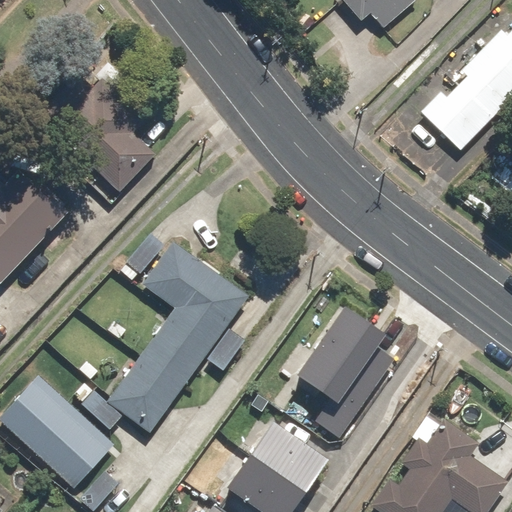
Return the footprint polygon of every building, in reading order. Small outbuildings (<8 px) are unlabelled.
[(342,0),(362,21),(369,16),(384,33),(419,2),(417,0),(342,0)] [(420,108),(456,144),(511,89),(511,23),(510,21),(420,108)] [(118,194),(157,156),(92,89),(53,127),(118,194)] [(0,283),(66,213),(11,161),(0,172),(0,283)] [(161,243),(147,232),(120,269),(134,280),(161,243)] [(140,285),(174,310),(107,404),(150,434),(222,333),(221,333),(248,296),(171,241),(140,285)] [(304,422),(327,437),(382,352),(367,343),(381,320),(338,292),(293,363),(328,385),(304,422)] [(112,443),(38,375),(0,416),(0,422),(71,487),(112,443)] [(283,506),(321,449),(264,411),(226,468),(283,506)] [(432,414),(368,508),(374,511),(488,511),(508,483),(488,470),(496,457),(432,414)] [(237,511),(205,491),(191,511),(237,511)]
